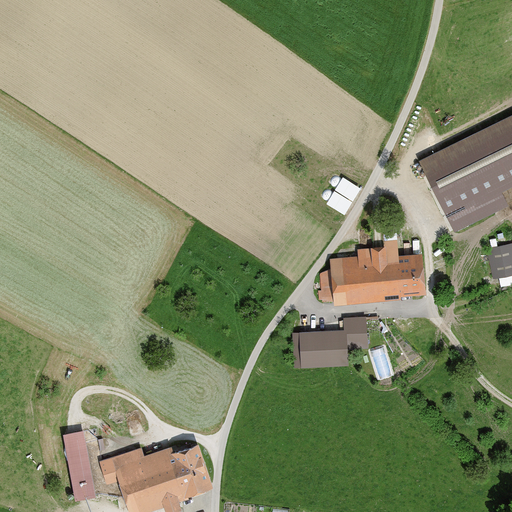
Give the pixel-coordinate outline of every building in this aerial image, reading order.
[(511,117),(423,162),(458,234),(511,206),(511,203),(506,192),(511,189),(511,117)] [(344,174),(327,200),(345,212),(362,185),(344,174)] [(413,251),(421,251),(420,239),(413,239),(413,251)] [(401,297),(426,295),(422,254),(398,257),(397,241),(384,242),(384,247),(357,250),(358,256),(330,259),(330,268),(320,274),(321,291),(318,291),(319,300),(333,301),(334,306),(401,300),(401,297)] [(511,245),(491,250),(497,281),(511,277),(511,245)] [(305,368),(352,367),(352,355),(370,354),(369,319),(347,320),(347,330),(303,332),(303,333),(295,334),(297,368),(305,368)] [(372,347),(377,378),(392,376),(388,345),(372,347)] [(96,497),(84,431),(67,434),(79,500),(96,497)] [(142,446),(99,460),(107,482),(120,478),(131,511),(138,511),(165,503),(167,511),(182,506),(180,499),(189,496),(188,494),(214,485),(199,440),(173,448),(172,444),(144,453),(142,446)]
